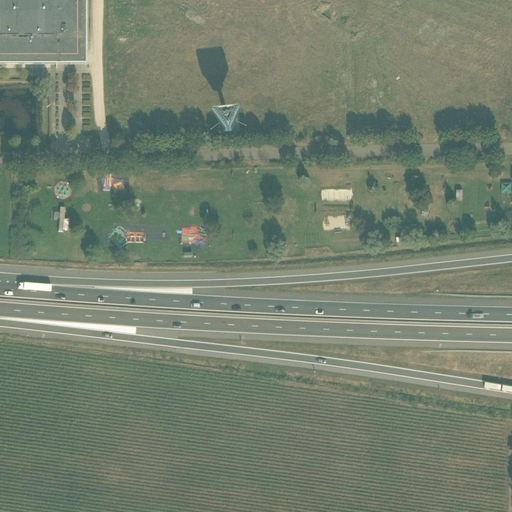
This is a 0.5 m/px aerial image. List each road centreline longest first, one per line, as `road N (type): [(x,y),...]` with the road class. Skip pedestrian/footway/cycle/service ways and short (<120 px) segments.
road 1 (motorway): [(0,316),(511,390)]
road 2 (motorway): [(511,260),(277,281),(0,285)]
road 3 (motorway): [(511,315),(0,286)]
road 4 (motorway): [(0,310),(511,336)]
road 5 (unclassified): [(511,150),(0,158)]
